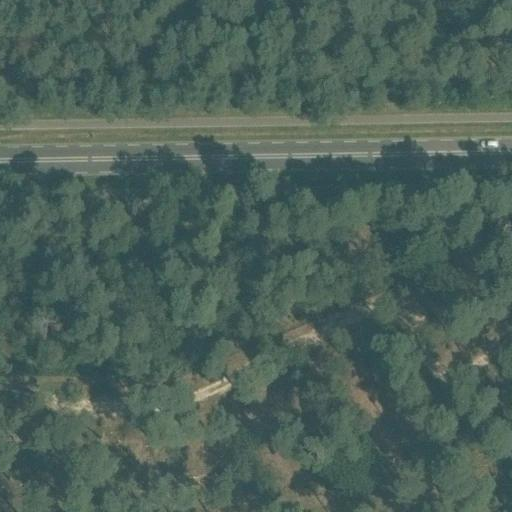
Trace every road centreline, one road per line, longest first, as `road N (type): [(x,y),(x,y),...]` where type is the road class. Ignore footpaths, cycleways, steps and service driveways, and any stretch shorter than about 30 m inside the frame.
road 1 (track): [(511,328),(420,368),(0,380)]
road 2 (primary): [(0,158),(511,152)]
